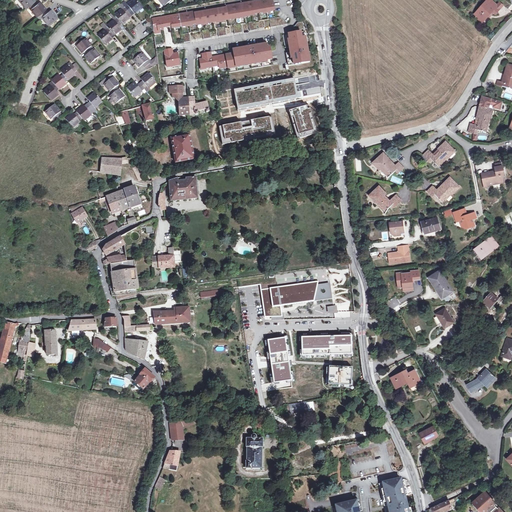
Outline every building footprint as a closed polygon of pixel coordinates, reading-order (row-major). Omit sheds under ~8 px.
[(42,17),(48,24),(57,17),(51,9),(48,12),(46,9),(40,1),(37,4),(35,1),(36,1),(34,0),(21,0),(20,1),(26,9),(29,6),(31,8),(31,9),(37,17),(40,14),(42,17)] [(117,18),(114,20),(107,26),(108,28),(106,29),(105,29),(98,35),(106,45),(113,39),(110,36),(113,33),(114,35),(122,29),(119,26),(122,24),(122,25),(130,18),(129,18),(127,15),(130,12),(132,10),(135,13),(135,14),(143,8),(136,0),(132,0),(128,4),(128,5),(123,9),(121,10),(115,15),(117,18)] [(228,18),(274,10),(272,0),(260,0),(226,6),(226,7),(195,13),(195,11),(152,19),(154,31),(160,30),(164,29),(163,26),(172,25),(172,28),(197,23),(197,25),(228,19),(228,18)] [(502,8),(498,5),(492,0),(488,0),(476,14),(481,18),(482,17),(486,20),(492,13),(494,14),(496,12),(497,14),(502,8)] [(269,18),(271,27),(287,24),(287,22),(280,17),(269,18)] [(249,22),(250,31),(258,29),(256,21),(249,22)] [(293,28),(296,30),(304,29),(303,21),(297,22),(293,28)] [(233,25),(235,33),(242,32),(241,23),(233,25)] [(217,27),(219,36),(227,35),(225,26),(217,27)] [(202,30),(204,39),(211,37),(210,29),(202,30)] [(307,45),(304,31),(288,33),(283,35),(285,47),(289,47),(290,52),(286,53),(288,65),(294,64),(309,61),(308,51),(306,52),(304,46),(307,45)] [(181,33),(183,42),(190,41),(189,32),(181,33)] [(88,53),(86,55),(85,56),(91,63),(100,56),(95,48),(94,49),(92,46),(93,46),(86,38),(84,40),(82,37),(77,42),(79,44),(77,46),(83,54),(84,53),(86,51),(88,53)] [(273,65),(270,47),(265,48),(264,44),(252,46),(251,46),(250,47),(250,50),(247,51),(246,47),(238,48),(239,52),(235,53),(235,52),(233,53),(231,53),(232,55),(226,56),(228,66),(229,72),(273,65)] [(180,64),(178,53),(173,54),(172,48),(164,49),(168,66),(180,64)] [(213,65),(212,57),(211,51),(202,53),(204,59),(200,59),(202,68),(213,66),(213,65)] [(143,52),(134,60),(140,67),(143,65),(145,67),(150,63),(148,60),(149,59),(143,52)] [(226,56),(226,54),(212,57),(213,65),(219,63),(220,68),(228,66),(226,56)] [(54,83),(51,85),(44,92),(52,101),(59,95),(56,92),(59,89),(60,90),(67,84),(65,82),(68,80),(68,81),(76,74),(74,73),(77,70),(72,64),(69,66),(68,65),(61,71),(63,74),(60,76),(59,74),(52,81),(54,83)] [(497,85),(511,89),(511,85),(511,84),(511,65),(508,65),(505,75),(508,76),(506,83),(498,81),(497,85)] [(135,82),(127,88),(135,97),(143,91),(142,90),(147,86),(149,88),(157,82),(148,73),(141,79),(143,81),(140,83),(138,85),(135,82)] [(111,99),(114,102),(116,104),(126,96),(119,88),(118,89),(117,87),(120,83),(114,76),(113,77),(110,79),(108,76),(102,81),(105,84),(104,84),(111,91),(113,94),(109,97),(111,99)] [(294,77),(234,89),(237,106),(238,109),(270,103),(295,98),(299,97),(297,87),(295,81),(294,77)] [(177,98),(181,98),(181,86),(168,86),(168,93),(171,93),(172,96),(174,98),(177,98)] [(73,112),(66,119),(73,128),(81,122),(79,120),(82,118),(84,121),(92,115),(90,112),(93,109),(95,108),(103,102),(101,100),(95,92),(87,98),(90,102),(88,104),(85,106),(84,105),(77,111),(77,112),(74,114),(73,112)] [(187,97),(181,98),(177,98),(174,98),(175,99),(177,99),(178,116),(189,115),(189,112),(187,97)] [(187,97),(189,112),(194,112),(195,115),(198,114),(197,111),(205,109),(206,112),(209,111),(207,102),(194,104),(193,97),(187,97)] [(480,106),(489,109),(490,105),(494,106),(493,108),(500,110),(502,103),(482,98),(480,106)] [(153,103),(136,108),(139,120),(145,119),(146,121),(155,119),(153,103)] [(54,117),(56,119),(62,114),(60,112),(61,112),(54,104),(45,112),(51,119),(52,119),(54,117)] [(299,107),(289,110),(298,138),(317,132),(309,104),(299,107)] [(139,120),(136,108),(133,109),(127,110),(130,123),(139,120)] [(478,129),(483,131),(483,128),(487,129),(489,119),(490,120),(493,111),(480,108),(477,118),(480,118),(478,126),(471,124),(469,132),(476,134),(478,129)] [(130,123),(127,110),(123,111),(126,121),(118,123),(120,126),(130,123)] [(243,121),(218,126),(222,144),(244,140),(243,136),(254,134),(254,139),(276,134),(272,115),(243,121)] [(171,139),(176,165),(195,161),(191,136),(171,139)] [(447,158),(448,160),(456,153),(446,143),(439,150),(441,152),(436,158),(428,150),(423,155),(430,163),(433,161),(436,164),(439,162),(441,164),(447,158)] [(148,146),(145,151),(146,154),(153,157),(155,151),(149,148),(151,147),(150,145),(148,146)] [(392,172),(387,166),(390,163),(383,155),(373,164),(379,171),(380,170),(387,178),(390,175),(391,177),(394,175),(397,178),(404,171),(399,166),(392,172)] [(121,158),(121,159),(102,158),(101,173),(112,175),(111,178),(115,178),(115,179),(120,179),(121,164),(128,163),(127,158),(121,158)] [(482,173),(484,184),(489,183),(489,185),(493,184),(493,182),(498,181),(498,184),(504,183),(503,176),(504,176),(503,165),(502,166),(496,167),(495,167),(496,171),(496,172),(493,173),(492,171),(482,173)] [(452,192),(453,193),(460,186),(450,176),(443,183),(445,185),(437,192),(431,186),(426,190),(432,197),(435,194),(439,198),(441,196),(444,199),(452,192)] [(186,180),(182,181),(181,177),(169,181),(171,201),(197,198),(196,178),(186,178),(186,180)] [(127,198),(130,208),(140,205),(134,187),(125,190),(127,198)] [(392,207),(394,209),(401,203),(395,197),(389,203),(384,197),(386,196),(379,188),(370,196),(376,204),(377,204),(383,210),(386,207),(389,210),(392,207)] [(118,201),(127,198),(125,190),(116,193),(118,201)] [(107,196),(109,204),(118,201),(116,193),(107,196)] [(109,204),(107,196),(101,199),(103,208),(110,205),(109,204)] [(121,211),(130,208),(127,198),(118,201),(121,211)] [(118,201),(109,204),(110,205),(113,214),(121,211),(118,201)] [(70,209),(73,214),(83,208),(81,206),(70,209)] [(87,217),(83,208),(73,214),(74,219),(78,225),(81,223),(80,221),(87,217)] [(454,213),(457,222),(461,221),(463,226),(467,229),(468,226),(471,227),(475,226),(474,220),(477,218),(475,213),(467,215),(465,209),(454,213)] [(422,222),(425,234),(442,229),(439,218),(428,221),(422,222)] [(401,236),(401,234),(401,231),(405,231),(404,222),(391,223),(392,234),(396,237),(401,236)] [(105,227),(108,236),(116,231),(118,229),(115,223),(105,227)] [(137,227),(120,237),(124,245),(131,243),(131,240),(148,238),(147,234),(146,227),(145,223),(137,227)] [(120,237),(115,240),(119,248),(124,245),(120,237)] [(502,248),(494,237),(476,252),(485,263),(502,248)] [(119,248),(115,240),(107,245),(103,250),(106,256),(119,248)] [(83,254),(89,252),(91,251),(92,250),(93,249),(91,245),(86,247),(82,243),(78,245),(83,254)] [(122,263),(104,265),(108,278),(112,276),(113,283),(137,279),(134,261),(134,260),(131,243),(124,245),(126,256),(127,262),(122,263)] [(400,250),(398,253),(390,254),(391,262),(398,261),(400,263),(412,262),(409,245),(399,247),(400,250)] [(169,249),(169,256),(158,257),(159,268),(160,268),(175,267),(173,248),(169,249)] [(104,262),(104,265),(122,263),(121,257),(121,255),(108,258),(108,261),(104,262)] [(402,273),(397,274),(399,288),(404,287),(408,287),(408,288),(413,288),(413,280),(420,279),(420,271),(412,272),(412,273),(403,274),(402,273)] [(452,292),(438,272),(428,278),(441,299),(452,292)] [(277,287),(261,290),(264,317),(282,317),(280,303),(315,298),(317,288),(316,282),(315,277),(277,282),(277,287)] [(139,289),(137,279),(113,283),(114,293),(139,289)] [(281,306),(332,299),(330,280),(316,282),(317,288),(315,297),(315,298),(280,303),(281,306)] [(254,303),(260,303),(259,285),(239,287),(240,307),(255,306),(254,303)] [(224,294),(223,289),(201,292),(202,300),(221,297),(221,295),(224,294)] [(485,301),(491,306),(497,299),(491,294),(485,301)] [(497,299),(491,306),(489,307),(491,309),(498,300),(497,299)] [(177,307),(177,323),(191,322),(189,306),(177,307)] [(155,325),(177,323),(177,307),(173,308),(174,311),(165,311),(154,312),(155,325)] [(452,321),(443,310),(434,316),(443,328),(452,321)] [(117,318),(116,318),(106,318),(105,326),(105,332),(110,331),(110,326),(117,326),(117,318)] [(96,329),(96,319),(82,320),(71,320),(68,331),(96,329)] [(18,324),(9,322),(0,353),(0,360),(8,363),(18,326),(22,325),(22,322),(18,322),(18,324)] [(27,355),(28,343),(30,326),(28,325),(27,329),(24,329),(24,341),(20,340),(18,354),(22,355),(22,354),(27,355)] [(46,346),(47,355),(56,354),(55,331),(45,331),(46,346)] [(351,336),(301,338),(302,356),(352,354),(351,336)] [(285,338),(268,341),(274,383),(291,381),(285,338)] [(107,352),(111,348),(99,340),(94,339),(93,346),(100,348),(107,352)] [(125,349),(128,353),(132,355),(144,360),(149,342),(125,339),(125,349)] [(511,360),(511,356),(511,342),(509,341),(506,349),(503,358),(511,360)] [(28,343),(27,355),(33,357),(35,344),(28,343)] [(484,351),(479,345),(475,348),(481,354),(484,351)] [(352,368),(329,367),(328,384),(351,386),(352,368)] [(140,375),(149,383),(150,383),(155,378),(152,375),(145,369),(140,375)] [(415,383),(419,381),(414,371),(407,375),(405,372),(391,380),(396,390),(408,384),(410,388),(416,385),(415,383)] [(485,386),(487,387),(495,379),(487,371),(479,379),(479,380),(469,386),(472,394),(485,386)] [(149,383),(140,375),(135,382),(144,390),(149,383)] [(308,410),(306,402),(289,405),(290,410),(293,409),(294,413),(308,410)] [(278,413),(277,407),(255,410),(256,418),(272,416),(271,415),(278,413)] [(183,440),(181,422),(170,424),(172,440),(183,440)] [(434,426),(421,434),(425,442),(432,438),(433,440),(440,436),(434,426)] [(248,447),(247,461),(247,468),(263,468),(263,448),(263,447),(263,439),(256,439),(256,436),(255,435),(253,435),(252,437),(252,439),(247,439),(247,443),(247,447),(248,447)] [(180,452),(170,452),(169,453),(163,468),(164,469),(169,470),(171,464),(173,465),(173,467),(175,467),(175,465),(178,466),(180,452)] [(161,491),(166,480),(160,477),(155,488),(161,491)] [(383,483),(380,485),(383,500),(386,499),(388,506),(390,505),(391,511),(408,511),(407,506),(405,506),(404,502),(406,502),(402,480),(383,483)] [(502,511),(485,492),(474,502),(482,511),(502,511)] [(449,500),(429,509),(426,511),(443,511),(452,508),(449,500)] [(357,501),(338,506),(339,511),(358,511),(359,511),(358,511),(357,511),(357,509),(358,509),(357,501)] [(482,511),(474,502),(473,504),(479,511),(482,511)]
